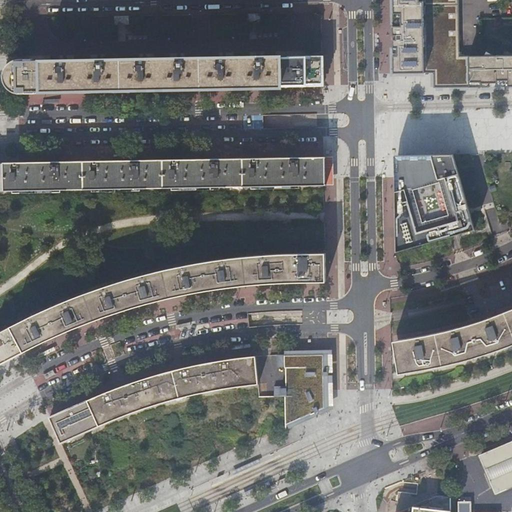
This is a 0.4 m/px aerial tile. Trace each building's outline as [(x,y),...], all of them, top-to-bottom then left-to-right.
[(392,0),(394,73),(435,73),(435,89),(511,87),(511,56),(460,57),(458,0),(392,0)] [(41,61),(41,59),(17,60),(14,61),(11,62),(8,64),(7,66),(5,69),(4,71),(3,74),(3,76),(4,80),(4,82),(6,85),(8,88),(10,89),(13,91),(15,92),(18,92),(42,92),(42,91),(271,86),(271,87),(303,86),(303,85),(309,85),(309,82),(311,82),(311,76),(312,76),(311,66),(311,60),(309,59),(309,57),(303,57),(303,56),(271,57),(41,61)] [(395,180),(396,252),(475,231),(454,155),(419,155),(395,180)] [(59,188),(59,190),(228,187),(242,189),(243,189),(244,186),(324,185),(324,184),(323,184),(323,180),(325,180),(325,161),(323,161),(323,157),(323,156),(60,161),(60,162),(59,188)] [(325,158),(325,161),(330,161),(330,180),(325,180),(326,184),(333,184),(333,156),(325,156),(325,158)] [(13,189),(13,191),(59,190),(59,188),(60,162),(60,161),(13,162),(13,163),(13,189)] [(1,189),(1,191),(13,191),(13,189),(13,163),(13,162),(1,162),(1,163),(1,189)] [(326,281),(325,253),(289,253),(261,254),(236,256),(214,259),(191,263),(167,268),(137,276),(85,292),(67,299),(43,309),(23,319),(12,324),(24,351),(35,346),(68,330),(91,321),(108,314),(138,305),(165,298),(184,293),(238,285),(258,283),(275,282),(290,281),(314,281),(326,281)] [(511,309),(506,312),(479,322),(447,331),(427,336),(393,342),(398,372),(430,367),(454,362),(477,355),(504,346),(511,343),(511,309)] [(0,363),(24,351),(12,324),(0,330),(0,363)] [(327,364),(327,354),(276,354),(276,366),(285,366),(285,386),(274,386),(274,396),(284,396),(284,426),(328,406),(327,396),(327,390),(327,365),(327,364)] [(256,385),(253,355),(235,358),(219,360),(192,366),(177,368),(148,376),(139,379),(119,386),(106,392),(87,400),(99,425),(144,409),(161,404),(180,399),(201,394),(222,390),(256,385)] [(61,414),(49,420),(62,445),(99,425),(87,400),(61,414)] [(496,495),(511,488),(511,441),(479,456),(496,495)] [(450,511),(450,498),(436,497),(401,511),(450,511)] [(459,502),(457,502),(457,511),(470,511),(470,502),(468,502),(468,501),(459,501),(459,502)]
